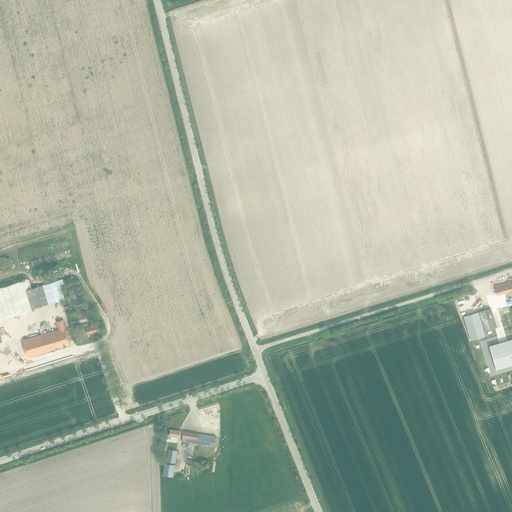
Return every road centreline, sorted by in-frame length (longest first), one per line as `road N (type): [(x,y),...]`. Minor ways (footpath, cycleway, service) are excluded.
road 1 (unclassified): [(254,349),(213,233),(156,0)]
road 2 (tertiary): [(0,461),(263,374)]
road 3 (unclassified): [(254,349),(511,270)]
road 4 (unknown): [(125,420),(101,355),(90,347),(0,371)]
road 5 (tertiary): [(317,511),(263,374)]
